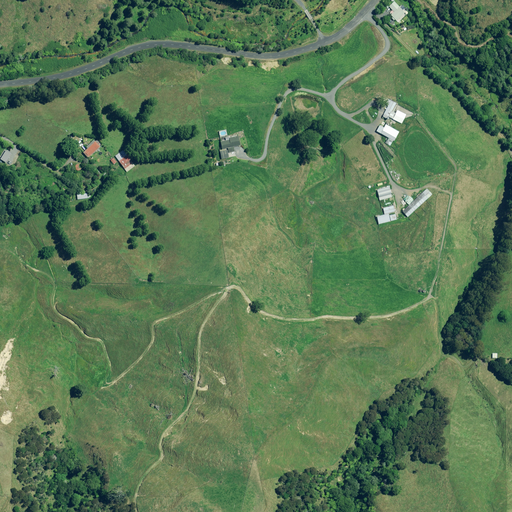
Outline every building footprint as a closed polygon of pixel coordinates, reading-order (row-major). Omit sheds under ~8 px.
[(405,13),(394,1),(389,6),(394,12),(391,15),(393,17),(392,18),(394,20),(395,19),(397,21),(405,13)] [(392,111),(396,103),(391,100),(382,116),(387,119),(389,117),(391,118),(392,118),(393,119),(402,123),(406,114),(397,110),(395,113),(392,111)] [(393,140),(394,141),(399,132),(386,124),(384,127),(380,125),(377,131),(388,137),(387,139),(385,143),(390,145),(392,142),(393,140)] [(240,145),(238,136),(229,138),(230,140),(221,141),(222,149),(228,148),(229,152),(234,151),(234,147),(240,145)] [(100,146),(95,141),(83,152),(88,158),(100,146)] [(135,166),(124,150),(115,156),(127,172),(135,166)] [(229,157),(227,150),(220,151),(222,159),(229,157)] [(392,197),(389,187),(377,190),(380,200),(392,197)] [(432,194),(427,189),(403,211),(408,217),(432,194)] [(395,211),(394,206),(383,208),(385,214),(395,211)] [(389,216),(389,214),(380,216),(379,215),(376,216),(377,220),(378,219),(379,224),(391,221),(389,216)]
